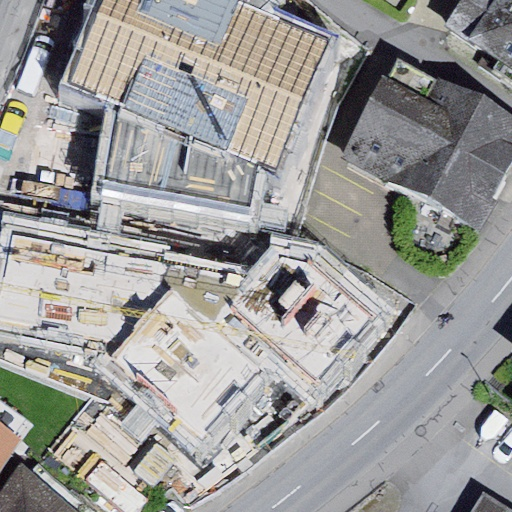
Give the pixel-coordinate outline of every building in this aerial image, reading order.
[(213,0),(198,33),(224,44),(225,42),(243,0),(213,0)] [(276,12),(250,0),(243,0),(225,42),(256,56),(276,12)] [(511,0),(464,0),(445,28),(511,71),(511,0)] [(228,62),(146,42),(112,193),(273,231),(305,92),(226,72),(228,62)] [(511,172),(511,120),(395,60),(343,159),(482,231),(511,172)] [(91,102),(68,97),(55,156),(78,160),(91,102)] [(162,290),(47,244),(8,341),(123,386),(162,290)] [(267,318),(262,325),(345,397),(401,333),(320,259),(314,265),(278,255),(241,300),(267,318)] [(0,381),(0,417),(26,436),(43,412),(0,381)] [(0,470),(21,440),(0,424),(0,470)] [(75,511),(21,466),(0,495),(0,511),(75,511)] [(511,511),(511,510),(484,492),(470,511),(511,511)]
